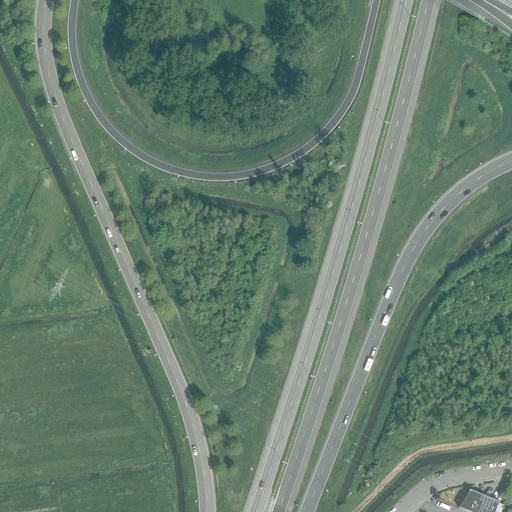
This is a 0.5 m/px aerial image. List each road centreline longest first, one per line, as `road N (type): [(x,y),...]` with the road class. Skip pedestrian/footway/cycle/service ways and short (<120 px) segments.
road 1 (trunk): [(42,0),(40,47),(51,94),(191,417),(207,511)]
road 2 (trunk): [(277,511),(369,229),(426,0)]
road 3 (trunk): [(404,0),(255,511)]
road 4 (trunk): [(375,0),(352,91),(335,121),(284,164),(222,179),(163,169),(97,118),(74,65),(73,0)]
road 5 (trunk): [(305,511),(406,259),(462,189),(511,161)]
road 6 (unclassified): [(511,468),(446,479),(396,511)]
